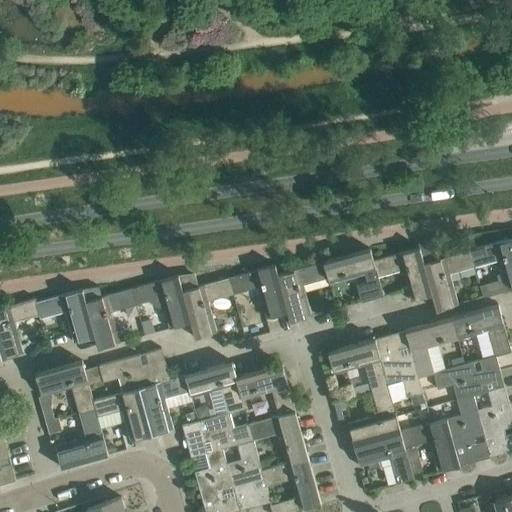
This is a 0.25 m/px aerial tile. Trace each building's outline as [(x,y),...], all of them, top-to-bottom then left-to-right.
[(507,290),(511,288),(511,237),(469,250),(474,266),(499,259),(507,290)] [(432,294),(424,262),(419,247),(373,260),(378,276),(402,269),(410,300),(432,294)] [(327,277),(329,283),(365,273),(367,281),(369,281),(374,298),(383,295),(378,276),(373,260),(370,248),(324,261),(327,277)] [(436,309),(459,303),(450,272),(474,266),(469,250),(424,262),(432,294),(436,309)] [(327,277),(324,261),(278,273),(286,307),(287,311),(290,323),(292,322),(292,320),(312,315),(303,284),(327,277)] [(287,311),(286,307),(278,273),(275,264),(229,277),(233,293),(257,286),(266,317),(287,311)] [(190,322),(192,321),(191,318),(182,290),(178,274),(132,287),(137,304),(151,299),(152,301),(153,303),(154,304),(156,306),(157,306),(159,307),(161,307),(163,306),(169,328),(190,322)] [(229,277),(182,290),(192,321),(190,322),(195,337),(217,331),(208,300),(233,293),(229,277)] [(132,287),(87,300),(97,335),(95,336),(98,348),(120,341),(112,311),(137,304),(132,287)] [(40,318),(65,311),(73,341),(95,336),(97,335),(87,300),(86,300),(82,288),(36,301),(39,314),(40,318)] [(36,301),(35,297),(0,306),(0,353),(1,358),(23,351),(15,320),(39,314),(36,301)] [(511,351),(498,304),(451,317),(457,339),(489,330),(496,355),(511,351)] [(143,321),(146,331),(159,327),(156,317),(143,321)] [(429,347),(457,339),(451,317),(405,329),(411,352),(419,376),(435,371),(429,347)] [(374,336),(373,336),(373,338),(388,386),(403,382),(408,397),(423,393),(419,376),(411,352),(401,355),(399,348),(395,349),(390,333),(375,338),(374,336)] [(373,338),(328,351),(334,373),(365,365),(372,390),(388,386),(373,338)] [(149,362),(142,364),(139,353),(85,368),(89,386),(120,377),(123,391),(139,387),(170,378),(166,362),(150,367),(149,362)] [(474,361),(435,372),(440,388),(453,384),(457,399),(473,395),(488,390),(504,386),(496,355),(479,360),(482,369),(476,371),(474,361)] [(35,373),(41,395),(72,387),(79,411),(95,406),(93,400),(89,386),(85,368),(82,360),(35,373)] [(244,408),(241,398),(236,376),(232,361),(186,374),(190,390),(189,390),(191,396),(221,387),(228,412),(244,408)] [(236,376),(241,398),(271,389),(278,414),(292,410),(295,409),(282,363),(236,376)] [(186,374),(170,378),(139,387),(152,434),(174,428),(165,397),(189,390),(190,390),(186,374)] [(372,390),(378,414),(347,422),(353,444),(400,431),(388,386),(372,390)] [(511,413),(504,386),(488,390),(492,405),(477,409),(489,456),(511,450),(511,413)] [(139,387),(123,391),(93,400),(95,406),(98,416),(122,409),(130,440),(152,434),(139,387)] [(446,418),(454,448),(458,465),(489,456),(477,409),(473,395),(457,399),(461,414),(446,418)] [(269,396),(251,401),(254,414),(273,409),(269,396)] [(344,418),(342,411),(344,407),(342,397),(332,399),(338,420),(344,418)] [(55,444),(61,467),(108,454),(98,416),(95,406),(79,411),(86,436),(55,444)] [(295,409),(292,410),(278,414),(248,422),(252,439),(253,439),(278,433),(287,462),(308,456),(295,409)] [(182,424),(190,455),(191,456),(206,452),(224,447),(238,443),(252,439),(248,422),(232,426),(228,412),(182,424)] [(458,465),(454,448),(446,418),(400,431),(405,447),(429,440),(437,471),(458,465)] [(0,423),(0,483),(16,479),(11,464),(0,467),(0,465),(0,459),(9,457),(0,423)] [(359,466),(390,457),(397,482),(413,477),(405,447),(400,431),(353,444),(359,466)] [(238,443),(242,458),(227,462),(226,463),(232,487),(239,509),(255,505),(253,496),(257,495),(253,481),(263,478),(261,469),(262,469),(253,439),(252,439),(238,443)] [(224,447),(206,452),(210,466),(195,471),(206,511),(223,511),(220,498),(224,496),(222,489),(232,487),(226,463),(227,462),(224,447)] [(263,478),(265,485),(291,478),(296,497),(269,501),(272,511),(288,511),(321,503),(308,456),(287,462),(262,469),(261,469),(263,478)] [(511,511),(511,494),(495,499),(498,511),(511,511)] [(126,511),(121,496),(87,507),(88,511),(126,511)]
